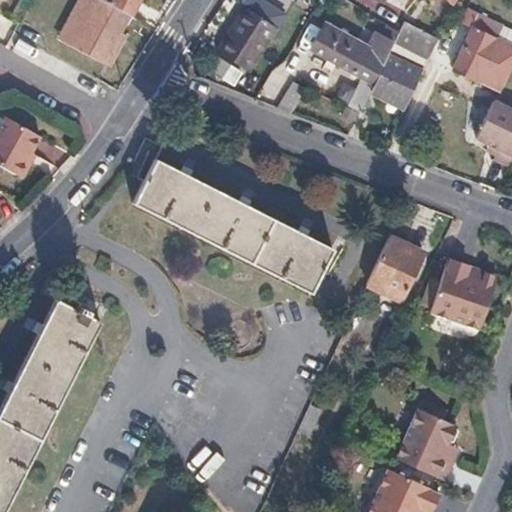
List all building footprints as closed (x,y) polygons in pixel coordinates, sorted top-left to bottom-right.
[(101,0),(79,0),(66,26),(78,32),(71,46),(102,63),(118,33),(128,14),(101,0)] [(136,0),(101,0),(128,14),(136,0)] [(258,0),(245,0),(241,8),(274,28),(282,14),(258,0)] [(460,18),(471,24),(450,64),(472,76),(473,74),(495,86),(511,53),(511,46),(493,37),(501,23),(467,5),(460,18)] [(274,28),(241,8),(215,53),(248,73),(274,28)] [(368,44),(326,21),(310,47),(352,70),(358,60),(363,64),(368,56),(362,53),(368,44)] [(399,30),(398,33),(430,52),(436,39),(404,21),(400,29),(399,30)] [(511,29),(501,23),(493,37),(511,46),(511,29)] [(399,30),(388,25),(373,54),(385,60),(386,56),(398,33),(399,30)] [(78,32),(66,26),(58,39),(71,46),(78,32)] [(125,36),(118,33),(102,63),(109,67),(125,36)] [(385,60),(373,54),(366,67),(368,68),(378,73),(385,60)] [(385,60),(378,73),(370,90),(403,107),(420,73),(410,68),(413,61),(401,55),(398,62),(386,56),(385,60)] [(363,79),(360,78),(346,104),(360,110),(370,90),(378,73),(368,68),(363,79)] [(511,152),(511,108),(491,99),(473,136),(495,147),(490,157),(506,165),(511,152)] [(40,137),(4,117),(0,124),(0,167),(21,179),(30,165),(25,162),(31,153),(40,137)] [(35,155),(31,153),(25,162),(30,165),(35,155)] [(132,200),(131,202),(309,294),(331,248),(155,158),(132,200)] [(421,252),(387,235),(365,283),(399,299),(421,252)] [(470,267),(447,259),(429,308),(477,324),(493,280),(489,273),(483,271),(477,274),(471,272),(470,267)] [(76,310),(55,299),(0,406),(0,511),(1,511),(99,322),(87,315),(90,309),(79,304),(76,310)] [(375,317),(362,309),(351,332),(364,339),(375,317)] [(453,421),(418,405),(395,455),(442,476),(451,457),(440,452),(445,441),(456,446),(451,439),(455,430),(453,421)] [(456,446),(445,441),(440,452),(451,457),(456,446)] [(428,511),(439,489),(387,466),(365,511),(428,511)]
